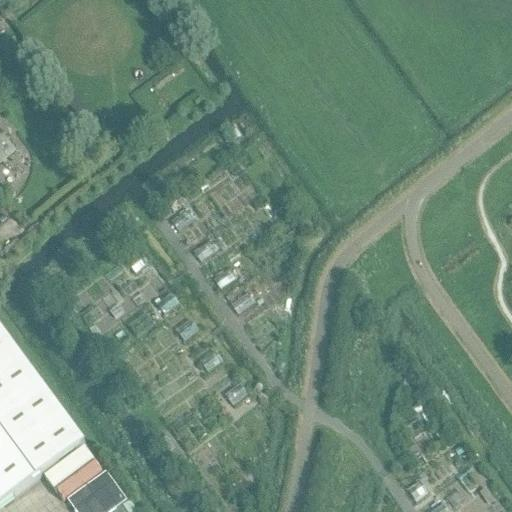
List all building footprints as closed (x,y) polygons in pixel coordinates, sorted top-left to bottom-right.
[(0,100),(18,86),(0,64),(0,100)] [(0,165),(15,154),(4,140),(9,136),(0,124),(0,165)] [(238,132),(231,137),(236,143),(242,139),(238,132)] [(190,213),(173,224),(180,234),(197,222),(190,213)] [(125,217),(115,224),(122,234),(132,227),(125,217)] [(212,245),(196,256),(202,265),(218,254),(212,245)] [(143,257),(130,267),(138,277),(150,267),(143,257)] [(232,271),(215,282),(222,292),(239,281),(232,271)] [(139,292),(131,298),(138,308),(146,302),(139,292)] [(250,296),(234,308),(240,317),(256,305),(250,296)] [(173,298),(159,309),(166,318),(180,308),(173,298)] [(95,306),(81,317),(88,327),(102,316),(95,306)] [(146,315),(129,328),(138,339),(155,327),(146,315)] [(192,324),(178,335),(185,344),(199,334),(192,324)] [(0,510),(85,447),(86,446),(0,328),(0,510)] [(178,346),(173,350),(177,355),(182,351),(178,346)] [(216,355),(202,365),(208,375),(223,365),(216,355)] [(241,388),(226,399),(234,409),(248,398),(241,388)] [(420,407),(411,411),(414,418),(423,414),(420,407)] [(167,437),(161,441),(172,455),(178,451),(167,437)] [(118,511),(128,505),(108,477),(69,505),(73,511),(118,511)] [(244,482),(237,487),(245,496),(251,491),(244,482)] [(421,485),(409,494),(416,504),(428,495),(421,485)] [(458,493),(448,500),(455,510),(465,503),(458,493)]
